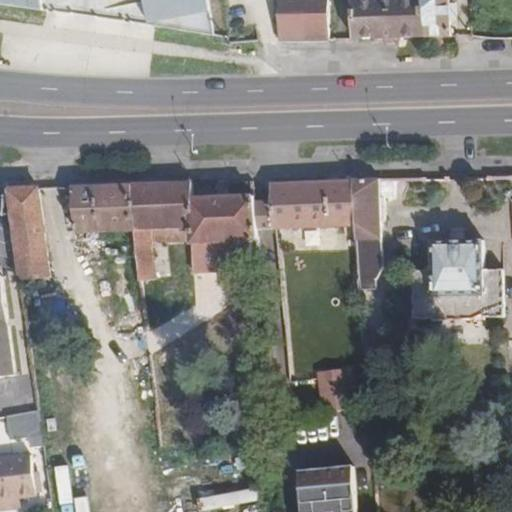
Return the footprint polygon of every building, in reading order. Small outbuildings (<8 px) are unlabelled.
[(0,0),(0,6),(44,13),(41,0),(0,0)] [(210,0),(144,0),(151,27),(217,36),(210,0)] [(331,39),(331,0),(280,0),(282,41),(331,39)] [(429,36),(425,0),(354,0),(356,38),(429,36)] [(425,0),(429,36),(453,36),(450,0),(425,0)] [(357,182),(361,229),(364,278),(380,276),(389,266),(384,179),(357,179),(357,182)] [(361,229),(357,182),(275,185),(275,201),(258,201),(260,231),(361,229)] [(195,184),(132,186),(137,231),(196,229),(198,272),(264,269),(261,240),(260,231),(257,196),(196,199),(195,184)] [(137,231),(132,186),(75,188),(80,232),(137,231)] [(55,279),(41,189),(10,190),(23,283),(55,279)] [(437,270),(417,271),(418,318),(440,318),(440,322),(490,322),(490,317),(507,317),(507,268),(487,268),(486,240),(436,241),(437,270)] [(109,264),(112,322),(129,321),(126,263),(109,264)] [(0,280),(0,381),(18,379),(5,280),(0,280)] [(50,308),(64,305),(60,285),(30,291),(40,339),(56,336),(50,308)] [(383,388),(377,304),(366,305),(372,388),(383,388)] [(323,416),(356,414),(353,373),(320,376),(323,416)] [(45,452),(42,420),(41,416),(8,421),(12,446),(31,443),(33,453),(45,452)] [(66,430),(71,482),(88,480),(83,429),(66,430)] [(391,481),(389,444),(376,444),(379,481),(391,481)] [(2,511),(1,504),(22,502),(39,500),(34,460),(0,464),(0,511),(2,511)] [(326,508),(305,510),(305,511),(360,511),(358,471),(302,476),(304,503),(325,501),(326,508)] [(304,503),(305,510),(326,508),(325,501),(304,503)] [(1,504),(2,511),(18,511),(24,511),(22,502),(1,504)]
